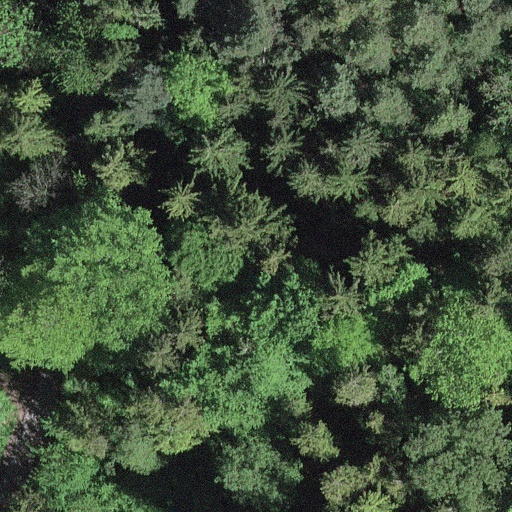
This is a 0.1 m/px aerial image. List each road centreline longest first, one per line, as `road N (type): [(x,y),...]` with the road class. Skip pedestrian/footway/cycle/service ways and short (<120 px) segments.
road 1 (track): [(75,333),(90,235),(87,0)]
road 2 (track): [(0,496),(75,333)]
